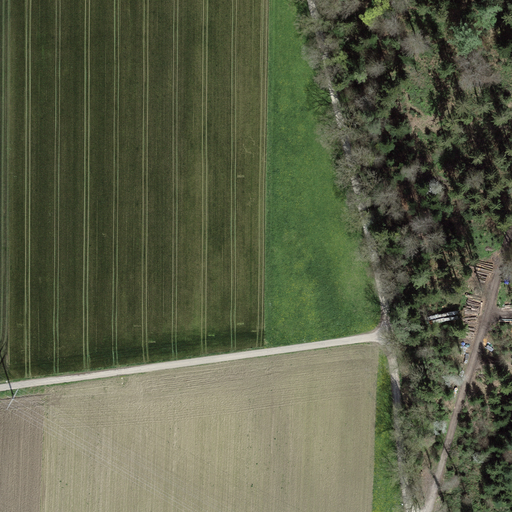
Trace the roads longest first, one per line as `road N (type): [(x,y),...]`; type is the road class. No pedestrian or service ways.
road 1 (track): [(309,0),(389,331),(412,511)]
road 2 (track): [(389,331),(0,386)]
road 3 (track): [(423,511),(511,224)]
